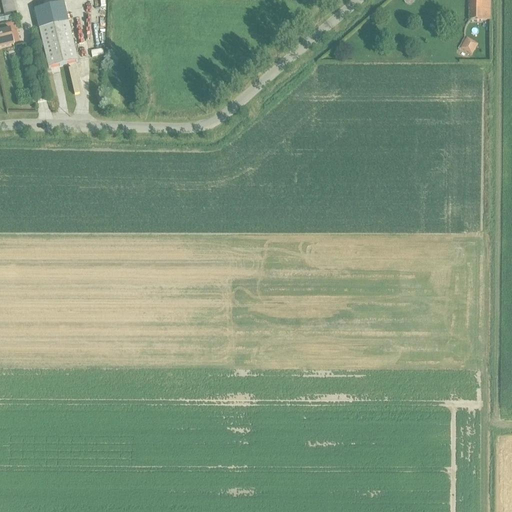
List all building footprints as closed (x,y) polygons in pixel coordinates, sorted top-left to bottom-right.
[(13,0),(3,0),(1,1),(6,21),(18,18),(13,0)] [(469,0),(470,22),(483,22),(483,21),(490,21),(490,0),(469,0)] [(39,30),(49,69),(55,68),(72,64),(78,62),(64,5),(45,10),(46,14),(36,17),(40,30),(39,30)] [(11,29),(0,31),(0,48),(14,45),(11,29)] [(466,39),(461,49),(472,56),(478,45),(466,39)]
